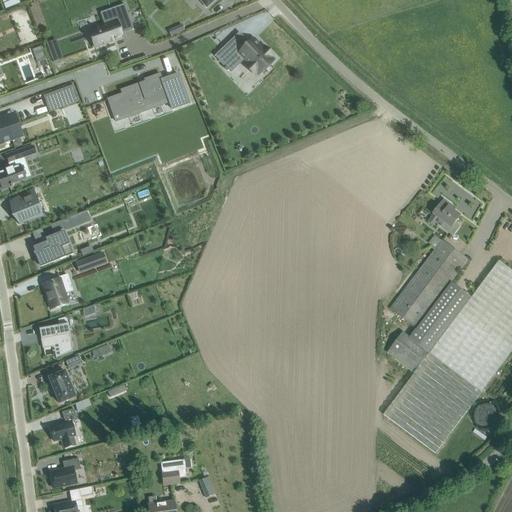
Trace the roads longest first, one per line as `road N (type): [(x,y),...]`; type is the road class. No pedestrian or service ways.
road 1 (residential): [(511,202),(342,70),(275,0)]
road 2 (residential): [(32,511),(0,279)]
road 3 (residential): [(175,54),(97,81),(93,68),(0,101)]
road 4 (residential): [(397,511),(484,464),(511,434)]
